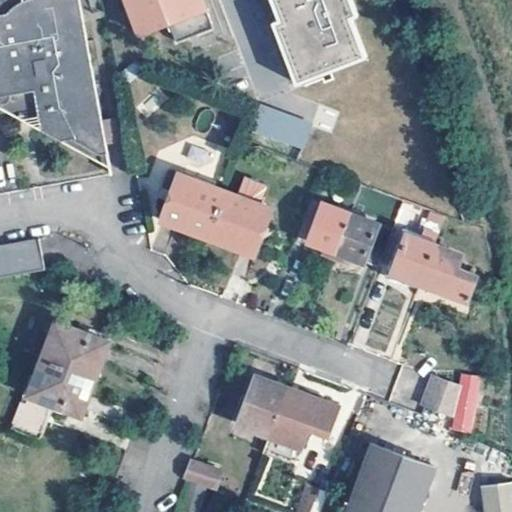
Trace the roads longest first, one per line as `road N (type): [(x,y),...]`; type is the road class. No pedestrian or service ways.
road 1 (residential): [(0,221),(78,211),(141,275),(214,310)]
road 2 (residential): [(214,310),(143,511)]
road 3 (residential): [(214,310),(393,378)]
